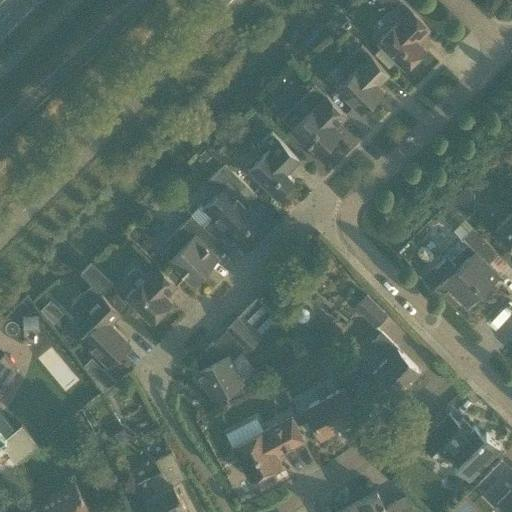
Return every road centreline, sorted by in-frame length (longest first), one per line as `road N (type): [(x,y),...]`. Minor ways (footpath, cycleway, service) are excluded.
road 1 (tertiary): [(0,237),(232,0)]
road 2 (residential): [(151,389),(144,367),(152,352),(295,214),(335,218)]
road 3 (residential): [(335,218),(503,50)]
road 4 (residential): [(276,511),(406,422),(451,380)]
road 5 (residential): [(469,363),(335,218)]
